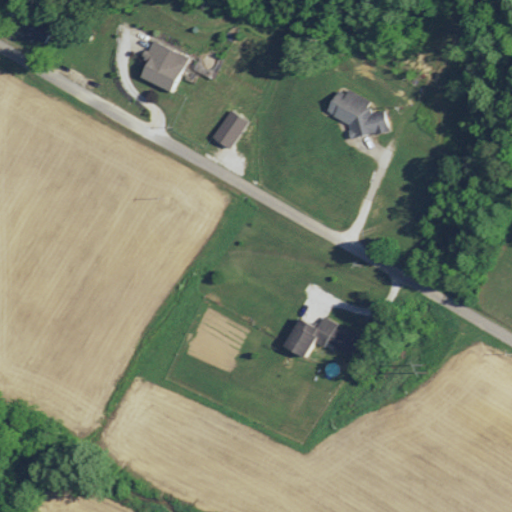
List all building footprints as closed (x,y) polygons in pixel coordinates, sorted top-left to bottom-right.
[(17,29),(41,42),(49,28),(25,14),(17,29)] [(187,57),(150,40),(134,75),(171,92),(187,57)] [(384,109),(369,112),(366,99),(345,89),(343,93),(334,88),(323,111),(346,122),(349,137),(388,129),(384,109)] [(409,245),(422,210),(403,203),(390,238),(409,245)] [(297,317),(280,345),(301,357),(313,337),(347,357),(359,337),(322,316),(315,327),(297,317)]
